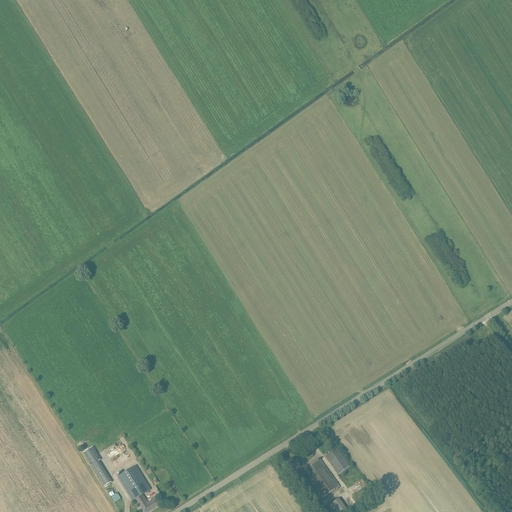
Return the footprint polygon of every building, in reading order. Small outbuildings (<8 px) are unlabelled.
[(110,447),(111,449),(107,451),(110,457),(126,449),(123,444),(118,447),(116,443),(110,447)] [(84,453),(91,466),(98,462),(101,460),(93,448),(84,453)] [(350,467),(336,448),(325,456),(339,475),(350,467)] [(293,462),(291,458),(281,464),(286,471),(297,464),(299,468),(302,466),(297,458),(294,460),(295,461),(293,462)] [(339,486),(320,459),(304,471),(323,498),(339,486)] [(147,485),(136,466),(118,477),(130,497),(133,501),(137,498),(139,501),(137,503),(142,511),(148,511),(160,505),(156,498),(152,500),(153,502),(147,506),(142,499),(144,498),(142,495),(150,490),(147,485)] [(347,511),(339,499),(329,506),(332,511),(347,511)]
